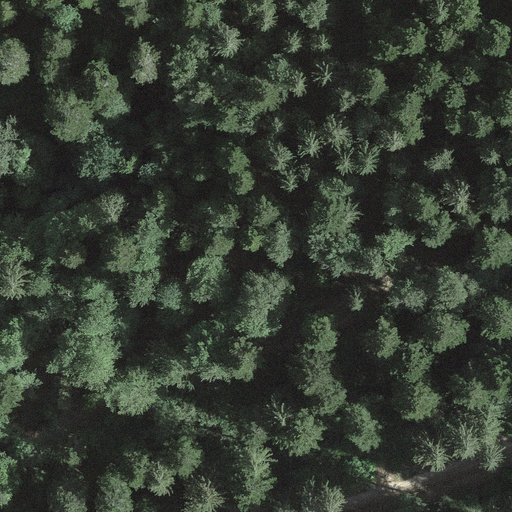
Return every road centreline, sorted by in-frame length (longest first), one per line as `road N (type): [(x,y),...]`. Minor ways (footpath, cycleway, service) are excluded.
road 1 (track): [(511,270),(371,298),(43,437),(0,489)]
road 2 (track): [(511,450),(329,511)]
